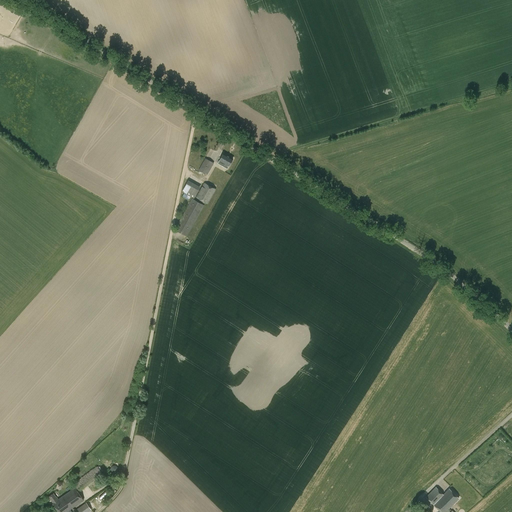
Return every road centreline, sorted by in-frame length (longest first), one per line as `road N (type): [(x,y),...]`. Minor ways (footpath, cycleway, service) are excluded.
road 1 (unclassified): [(510,327),(452,275),(19,0)]
road 2 (track): [(98,511),(120,489),(196,110)]
road 3 (track): [(268,155),(511,80)]
